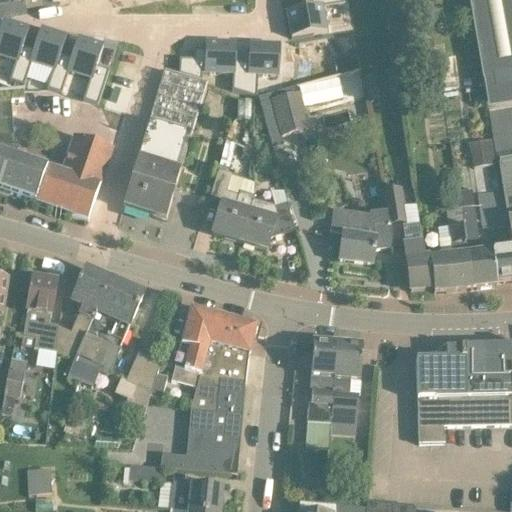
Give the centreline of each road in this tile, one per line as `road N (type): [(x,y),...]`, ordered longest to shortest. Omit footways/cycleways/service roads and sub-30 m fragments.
road 1 (residential): [(93,254),(160,17)]
road 2 (tertiary): [(281,308),(356,321),(511,319)]
road 3 (residential): [(260,511),(281,308)]
road 4 (tertiary): [(93,254),(281,308)]
